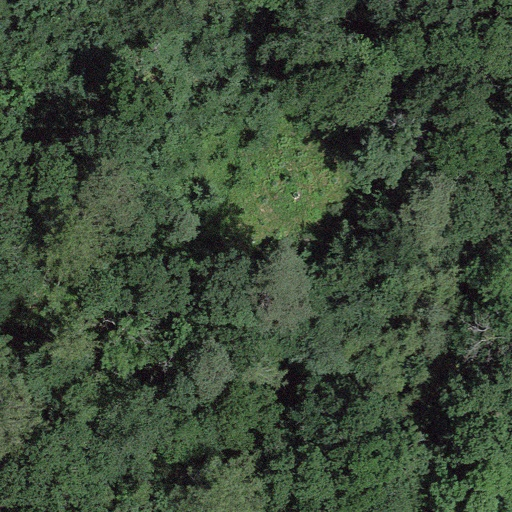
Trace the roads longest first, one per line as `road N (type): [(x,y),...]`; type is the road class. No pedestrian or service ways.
road 1 (track): [(511,133),(432,472)]
road 2 (track): [(30,0),(15,117),(0,128)]
